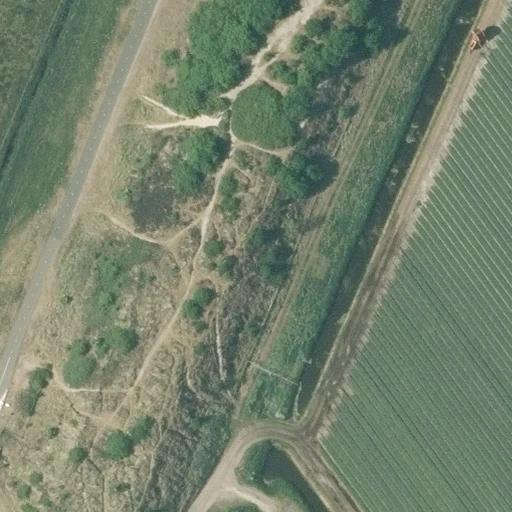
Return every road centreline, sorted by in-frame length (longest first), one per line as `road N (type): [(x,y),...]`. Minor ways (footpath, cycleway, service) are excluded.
road 1 (track): [(214,486),(251,434),(306,436),(495,0)]
road 2 (track): [(417,0),(270,334),(238,414),(237,449)]
